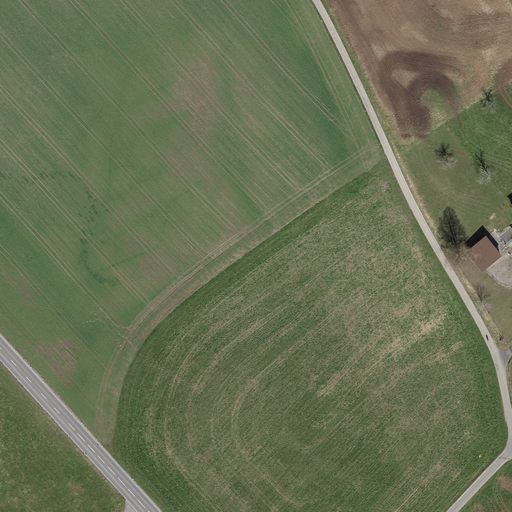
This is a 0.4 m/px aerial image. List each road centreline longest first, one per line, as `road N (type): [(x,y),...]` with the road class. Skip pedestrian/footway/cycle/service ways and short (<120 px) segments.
road 1 (track): [(313,0),(499,363),(511,415)]
road 2 (tertiary): [(0,347),(149,511)]
